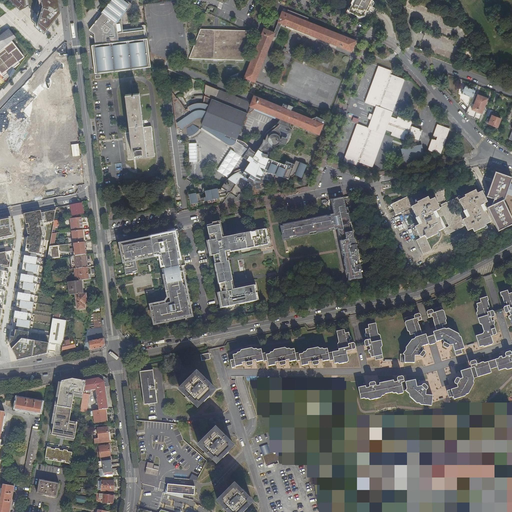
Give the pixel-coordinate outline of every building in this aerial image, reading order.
[(10,0),(20,10),(26,6),(25,0),(10,0)] [(35,0),(27,0),(28,5),(34,11),(35,0)] [(59,0),(35,0),(34,11),(32,21),(35,24),(44,33),(46,32),(61,12),(59,0)] [(122,0),(112,0),(109,4),(103,12),(102,13),(104,15),(100,21),(99,20),(98,20),(97,20),(96,21),(92,26),(89,30),(94,34),(95,35),(96,36),(98,37),(99,38),(101,40),(101,42),(102,44),(95,45),(92,45),(95,74),(119,71),(151,68),(147,38),(146,38),(144,30),(120,33),(119,24),(117,24),(117,23),(118,23),(118,20),(117,20),(128,5),(129,5),(130,4),(128,2),(127,3),(122,0)] [(349,8),(348,11),(350,12),(359,17),(363,15),(365,12),(366,10),(368,11),(369,9),(370,6),(373,0),(372,0),(352,0),(351,3),(351,4),(349,8)] [(131,4),(130,4),(129,5),(128,5),(117,20),(118,20),(118,23),(117,23),(117,24),(119,24),(120,33),(144,30),(146,38),(147,38),(148,38),(146,25),(142,25),(142,27),(123,30),(121,18),(126,12),(128,11),(129,10),(130,8),(131,6),(131,4)] [(351,51),(354,46),(351,45),(353,40),(306,21),(308,18),(287,10),(286,13),(282,11),(273,32),(264,29),(243,82),(249,84),(251,80),(255,82),(273,37),(275,38),(281,23),(288,26),(311,35),(351,51)] [(102,13),(103,12),(101,12),(100,13),(98,15),(97,17),(95,19),(95,20),(91,25),(92,26),(96,21),(97,20),(98,20),(99,20),(100,21),(104,15),(102,13)] [(310,39),(311,35),(288,26),(287,29),(310,39)] [(0,72),(4,77),(11,72),(10,71),(26,59),(12,42),(16,38),(9,29),(0,36),(0,72)] [(255,31),(202,29),(190,59),(243,60),(255,31)] [(23,74),(33,62),(27,58),(18,70),(23,74)] [(20,88),(23,109),(69,103),(64,65),(49,67),(48,63),(46,61),(20,88)] [(408,136),(417,139),(421,130),(412,126),(412,127),(411,126),(412,121),(399,116),(397,119),(391,116),(392,112),(390,111),(393,102),(396,103),(403,85),(400,84),(402,78),(390,74),(392,71),(382,67),(379,76),(375,75),(369,93),(372,94),(369,103),(376,106),(373,114),(370,113),(368,118),(371,119),(368,128),(360,125),(358,132),(375,138),(379,140),(382,132),(385,134),(386,129),(392,132),(391,134),(404,140),(407,134),(408,135),(408,136)] [(251,103),(210,87),(205,85),(204,94),(205,95),(206,95),(208,96),(207,97),(210,99),(208,105),(206,104),(201,104),(199,104),(195,104),(192,105),(188,107),(188,108),(185,111),(177,100),(173,103),(177,129),(180,128),(182,132),(181,132),(183,134),(184,134),(186,135),(187,135),(188,135),(189,136),(192,135),(194,134),(197,132),(199,129),(201,130),(202,127),(220,139),(221,139),(222,139),(223,138),(229,141),(230,139),(232,140),(231,142),(233,143),(235,143),(235,142),(236,142),(237,139),(248,112),(249,113),(253,110),(280,121),(279,123),(277,126),(275,128),(272,131),(270,133),(268,132),(267,135),(266,136),(265,139),(265,143),(263,146),(265,147),(260,154),(258,153),(256,156),(252,154),(251,154),(250,154),(249,154),(248,154),(248,155),(247,156),(247,157),(248,159),(252,162),(248,168),(244,169),(239,170),(235,172),(236,174),(237,176),(233,178),(236,182),(238,180),(239,181),(241,177),(243,178),(244,177),(245,176),(251,180),(246,188),(253,191),(253,187),(256,186),(257,189),(263,188),(262,183),(267,182),(266,181),(268,180),(269,182),(279,180),(278,178),(276,178),(275,177),(276,174),(289,179),(290,176),(291,176),(293,176),(294,176),(295,174),(295,173),(296,174),(302,177),(307,164),(296,160),(294,164),(286,160),(285,164),(267,157),(268,154),(269,154),(269,153),(270,151),(268,147),(270,145),(271,145),(272,146),(274,146),(286,144),(291,131),(289,131),(292,123),(294,124),(319,134),(325,120),(316,116),(311,118),(308,117),(308,113),(304,111),(302,110),(301,109),(300,109),(296,109),(293,108),(292,107),(292,108),(288,104),(288,105),(287,104),(285,104),(283,103),(281,106),(258,97),(253,97),(251,103)] [(474,94),(475,90),(465,86),(464,86),(461,94),(462,94),(472,98),(474,94)] [(140,155),(146,154),(146,157),(154,156),(151,126),(143,127),(139,93),(133,94),(133,95),(131,95),(131,94),(125,95),(130,132),(124,132),(124,133),(125,133),(128,159),(127,159),(133,159),(133,156),(139,155),(139,154),(140,154),(140,155)] [(477,96),(474,94),(472,98),(471,100),(468,108),(468,109),(471,110),(469,116),(479,120),(488,99),(478,95),(477,96)] [(461,100),(468,108),(471,100),(463,97),(461,100)] [(497,127),(501,119),(492,115),(489,124),(497,127)] [(434,135),(437,136),(440,137),(439,141),(436,140),(432,139),(428,150),(440,154),(449,129),(438,124),(434,135)] [(357,134),(354,133),(348,151),(350,152),(347,162),(356,165),(358,162),(369,166),(371,160),(374,161),(381,143),(378,142),(379,140),(375,138),(358,132),(357,134)] [(230,139),(229,141),(223,138),(222,139),(221,139),(229,144),(229,145),(230,145),(231,145),(233,145),(234,148),(235,150),(236,151),(240,154),(248,159),(247,157),(247,156),(248,155),(248,154),(249,154),(250,154),(251,154),(252,154),(256,156),(258,153),(257,153),(252,148),(248,145),(247,143),(246,142),(237,139),(236,142),(235,142),(235,143),(233,143),(231,142),(232,140),(230,139)] [(423,143),(402,148),(405,162),(426,157),(423,143)] [(65,176),(66,185),(79,183),(79,178),(83,177),(81,163),(39,168),(40,174),(59,172),(60,177),(65,176)] [(12,173),(13,182),(36,179),(35,170),(12,173)] [(0,174),(0,183),(12,182),(10,173),(0,174)] [(231,193),(239,181),(238,180),(236,182),(233,178),(237,176),(236,174),(232,176),(230,178),(227,180),(225,183),(222,187),(219,188),(218,186),(217,186),(217,185),(215,185),(214,185),(212,186),(212,187),(211,189),(211,188),(210,187),(209,186),(208,186),(206,187),(205,187),(205,188),(204,189),(204,190),(204,192),(206,192),(207,196),(220,194),(220,195),(223,194),(223,196),(227,196),(226,192),(222,193),(221,189),(224,186),(227,188),(228,190),(226,192),(229,192),(231,193)] [(194,199),(196,199),(198,198),(199,202),(205,200),(204,197),(202,198),(200,193),(197,194),(197,192),(196,191),(195,190),(193,190),(192,190),(191,190),(190,192),(189,193),(189,194),(193,193),(194,199)] [(418,234),(429,238),(438,234),(437,232),(443,229),(446,235),(465,226),(468,231),(472,229),(474,232),(485,227),(485,225),(491,222),(486,211),(484,212),(481,206),(487,202),(482,191),(477,194),(475,190),(464,196),(465,197),(459,200),(457,198),(441,205),(442,207),(439,208),(434,199),(430,201),(428,197),(417,203),(418,205),(415,206),(410,195),(391,204),(394,211),(391,213),(393,216),(411,208),(417,219),(418,218),(421,224),(415,227),(418,234)] [(192,206),(194,205),(196,205),(196,202),(199,202),(198,198),(196,199),(194,199),(193,193),(189,194),(187,194),(189,201),(191,200),(192,206)] [(217,198),(223,196),(223,194),(220,195),(220,194),(207,196),(204,197),(205,200),(208,200),(209,202),(218,200),(217,198)] [(348,277),(347,281),(362,278),(352,228),(350,228),(349,223),(350,222),(348,212),(347,213),(346,208),(343,197),(331,200),(334,214),(330,214),(330,215),(283,225),(283,226),(281,226),(284,240),(290,239),(289,237),(296,236),(296,238),(310,235),(309,233),(315,232),(316,234),(329,231),(329,229),(332,228),(333,230),(337,229),(338,235),(339,234),(340,239),(341,241),(339,241),(343,258),(343,261),(347,278),(348,277)] [(83,213),(81,203),(70,205),(73,216),(83,213)] [(44,222),(53,219),(56,207),(31,212),(34,228),(44,226),(44,222)] [(0,239),(15,237),(11,217),(0,218),(0,239)] [(70,219),(72,231),(73,231),(83,230),(82,225),(86,225),(86,223),(86,222),(82,222),(81,217),(70,219)] [(222,239),(224,238),(220,222),(212,224),(212,225),(219,224),(222,239)] [(222,308),(258,301),(254,286),(235,290),(233,290),(225,252),(246,248),(247,249),(268,245),(265,229),(224,238),(222,239),(219,224),(212,225),(207,227),(208,233),(209,233),(211,241),(210,241),(208,241),(211,257),(213,256),(221,293),(220,293),(219,293),(222,308)] [(84,242),(83,230),(73,231),(74,244),(84,242)] [(40,234),(33,232),(31,245),(44,247),(46,235),(40,234)] [(174,235),(179,259),(180,259),(175,232),(150,237),(151,239),(157,238),(174,235)] [(427,239),(429,238),(418,234),(420,238),(417,240),(423,254),(432,250),(427,239)] [(166,269),(180,266),(179,259),(174,235),(157,238),(151,239),(154,255),(161,254),(161,256),(164,269),(166,269)] [(151,239),(150,237),(119,243),(125,275),(141,272),(140,270),(126,273),(121,245),(151,239)] [(126,273),(140,270),(138,258),(154,255),(151,239),(121,245),(126,273)] [(75,251),(75,256),(86,255),(84,242),(74,244),(75,251)] [(59,245),(49,246),(47,260),(60,258),(59,245)] [(233,290),(235,290),(227,254),(247,249),(246,248),(225,252),(233,290)] [(43,252),(31,250),(28,263),(41,265),(43,252)] [(0,266),(9,268),(12,251),(0,252),(0,266)] [(74,256),(76,268),(87,267),(86,255),(75,256),(74,256)] [(219,284),(220,293),(221,293),(213,256),(214,265),(218,285),(219,284)] [(182,273),(180,266),(166,269),(164,269),(169,298),(170,303),(169,303),(152,307),(155,323),(172,320),(185,317),(190,316),(189,310),(190,309),(190,308),(189,308),(183,281),(185,281),(184,279),(183,280),(182,273)] [(74,268),(76,281),(82,280),(91,279),(91,272),(88,272),(87,267),(76,268),(74,268)] [(41,271),(28,269),(25,283),(38,285),(41,271)] [(0,285),(6,287),(9,272),(0,270),(0,285)] [(83,293),(82,280),(76,281),(68,282),(69,295),(75,294),(83,293)] [(37,292),(24,289),(23,303),(35,305),(37,292)] [(511,291),(508,293),(507,290),(500,292),(501,296),(502,295),(504,302),(505,302),(506,305),(504,306),(503,308),(504,311),(506,312),(508,312),(509,315),(508,315),(509,318),(510,319),(511,324),(511,291)] [(88,304),(86,293),(83,293),(75,294),(77,309),(86,308),(85,304),(88,304)] [(488,301),(487,297),(479,300),(480,303),(476,304),(477,308),(476,310),(483,332),(482,334),(475,336),(479,348),(482,347),(484,347),(492,345),(493,343),(491,337),(495,335),(496,334),(493,325),(494,324),(493,321),(492,322),(491,319),(493,318),(494,316),(493,312),(491,311),(489,312),(488,309),(489,308),(487,301),(488,301)] [(152,307),(169,303),(168,302),(150,305),(153,325),(192,318),(190,309),(189,310),(190,316),(185,317),(172,320),(155,323),(152,307)] [(446,324),(440,306),(433,308),(432,310),(431,309),(427,310),(426,312),(428,318),(432,316),(436,330),(432,331),(436,341),(442,339),(443,341),(442,344),(443,346),(446,347),(448,347),(449,345),(452,344),(455,355),(462,353),(461,349),(464,348),(460,336),(444,328),(443,324),(446,324)] [(35,310),(22,308),(20,322),(33,324),(35,310)] [(102,313),(94,313),(94,328),(102,327),(102,313)] [(421,319),(420,313),(418,313),(414,314),(414,316),(412,315),(404,317),(409,335),(414,334),(415,337),(402,353),(400,353),(400,362),(414,362),(415,355),(419,355),(421,357),(422,356),(425,353),(425,351),(423,350),(422,346),(429,344),(425,334),(422,335),(418,321),(421,319)] [(66,319),(53,316),(51,330),(50,335),(57,336),(56,342),(62,344),(63,340),(66,319)] [(375,323),(368,324),(368,328),(364,329),(365,332),(364,334),(365,336),(367,336),(368,339),(365,340),(364,342),(364,345),(366,346),(369,346),(370,349),(368,350),(368,352),(370,353),(370,357),(374,356),(375,359),(383,358),(375,323)] [(50,335),(51,330),(20,325),(18,333),(31,354),(47,351),(50,335)] [(262,353),(261,348),(257,349),(256,348),(237,352),(236,353),(232,354),(233,358),(230,359),(231,367),(235,366),(235,365),(242,364),(242,362),(245,361),(246,364),(248,365),(251,364),(252,363),(252,360),(255,359),(256,361),(263,360),(264,361),(267,360),(268,365),(275,364),(275,362),(278,361),(279,364),(280,365),(284,364),(285,363),(285,360),(289,359),(289,361),(296,360),(297,360),(300,360),(301,365),(302,365),(308,363),(308,362),(311,361),(312,363),(314,365),(317,364),(319,363),(318,359),(322,359),(322,361),(329,359),(329,360),(333,360),(334,363),(337,362),(339,363),(347,362),(348,360),(346,351),(354,349),(355,347),(354,343),(353,342),(351,343),(348,332),(345,332),(344,329),(336,331),(338,341),(337,343),(338,350),(328,352),(327,348),(323,349),(322,348),(303,351),(302,353),(298,354),(298,352),(295,353),(294,348),(290,349),(288,348),(270,352),(269,353),(265,353),(265,352),(262,353)] [(57,336),(50,335),(47,351),(54,352),(56,342),(57,336)] [(90,337),(86,338),(84,350),(90,349),(90,350),(102,348),(104,344),(103,335),(91,337),(92,340),(89,340),(90,338),(90,337)] [(71,338),(63,340),(62,344),(61,350),(75,347),(74,342),(72,342),(71,338)] [(511,354),(511,355),(511,352),(509,351),(506,352),(505,353),(505,356),(502,357),(501,356),(499,356),(498,358),(484,362),(482,361),(476,363),(476,360),(474,360),(471,360),(470,362),(471,367),(460,370),(462,377),(460,378),(458,377),(455,378),(454,380),(455,383),(457,384),(457,387),(446,390),(449,397),(453,396),(454,399),(465,395),(472,384),(473,384),(473,383),(473,381),(472,381),(474,379),(473,378),(491,372),(490,369),(497,366),(498,370),(511,365),(511,354)] [(144,402),(156,401),(155,391),(156,391),(156,389),(155,389),(154,381),(155,381),(155,379),(153,379),(152,369),(140,370),(144,402)] [(193,405),(194,403),(197,406),(214,389),(211,386),(212,385),(200,373),(199,375),(196,372),(179,389),(182,392),(181,393),(193,405)] [(98,394),(97,394),(98,398),(95,399),(96,404),(98,403),(99,408),(107,407),(105,387),(104,387),(104,386),(108,386),(107,379),(99,373),(86,376),(85,380),(82,398),(80,410),(87,409),(90,394),(84,393),(85,391),(92,389),(92,391),(95,390),(94,388),(98,388),(98,391),(98,394)] [(431,405),(432,395),(425,394),(425,390),(427,388),(427,386),(424,383),(422,384),(421,385),(417,386),(415,379),(404,381),(403,377),(401,375),(398,376),(396,377),(397,381),(393,382),(393,380),(379,382),(379,384),(375,385),(375,382),(373,381),(370,382),(368,384),(369,386),(366,387),(365,385),(358,387),(360,398),(363,398),(365,399),(384,395),(385,393),(392,392),(393,393),(405,390),(421,404),(431,405)] [(85,380),(72,378),(61,381),(58,397),(54,424),(52,434),(57,435),(66,437),(66,440),(75,441),(78,422),(76,422),(76,424),(69,423),(69,421),(73,397),(82,398),(85,380)] [(40,413),(42,402),(17,397),(14,408),(40,413)] [(511,405),(416,416),(419,441),(511,432),(511,405)] [(106,415),(105,409),(99,410),(90,411),(91,417),(93,416),(94,422),(105,421),(105,415),(106,415)] [(93,430),(95,443),(109,442),(107,427),(97,428),(97,430),(93,430)] [(371,428),(355,430),(358,460),(374,458),(371,428)] [(23,476),(32,478),(34,463),(41,430),(32,429),(23,476)] [(217,434),(215,431),(210,437),(209,436),(206,439),(207,440),(202,445),(205,447),(204,448),(212,456),(213,455),(216,458),(221,453),(222,454),(224,451),(223,450),(228,445),(225,442),(226,441),(218,433),(217,434)] [(268,444),(260,447),(263,456),(271,453),(268,444)] [(98,446),(101,461),(102,461),(111,460),(109,445),(98,446)] [(47,447),(45,459),(70,464),(72,452),(68,452),(68,450),(64,449),(64,451),(59,450),(59,449),(56,448),(55,449),(51,449),(51,447),(47,447)] [(435,462),(426,463),(428,482),(496,474),(494,455),(485,457),(484,454),(478,454),(479,457),(463,459),(462,456),(457,456),(457,460),(441,461),(440,458),(435,459),(435,462)] [(113,475),(111,460),(102,461),(102,463),(104,473),(99,474),(99,476),(113,475)] [(159,475),(160,469),(154,469),(155,463),(148,462),(146,474),(159,475)] [(404,462),(358,467),(362,497),(407,492),(404,462)] [(57,497),(60,483),(40,479),(37,493),(57,497)] [(113,491),(113,481),(101,480),(101,481),(101,490),(101,491),(113,491)] [(196,495),(197,486),(167,483),(166,495),(190,497),(191,495),(196,495)] [(0,502),(0,511),(9,511),(14,486),(3,484),(0,502)] [(242,506),(247,501),(244,498),(245,497),(237,489),(236,490),(233,488),(228,492),(227,492),(224,495),(225,496),(220,500),(223,503),(222,504),(231,511),(232,511),(236,511),(239,509),(240,510),(243,508),(242,506)] [(113,498),(113,495),(106,494),(96,493),(96,501),(103,501),(103,503),(112,504),(113,498)]
